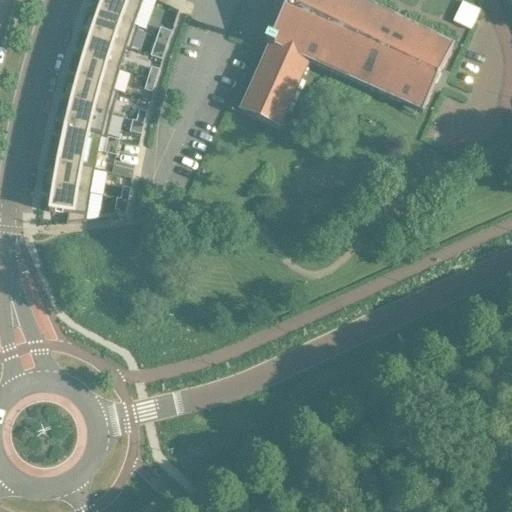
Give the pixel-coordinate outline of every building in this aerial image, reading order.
[(102,0),(97,15),(137,29),(138,27),(134,26),(142,0),(102,0)] [(269,46),(239,111),(279,129),(310,61),(406,105),(404,109),(416,114),(417,111),(422,113),(453,48),(449,47),(452,42),(365,0),(287,0),(269,41),(267,40),(265,45),(269,46)] [(468,25),(477,5),(465,0),(457,0),(450,16),(468,25)] [(178,30),(182,18),(163,13),(160,25),(178,30)] [(89,37),(125,49),(130,50),(137,29),(97,15),(89,37)] [(160,28),(157,36),(169,40),(172,32),(160,28)] [(157,36),(155,43),(166,47),(169,40),(157,36)] [(82,60),(118,71),(125,49),(89,37),(82,60)] [(75,82),(117,94),(117,92),(113,91),(118,71),(82,60),(75,82)] [(151,67),(147,80),(155,82),(159,70),(151,67)] [(147,80),(144,90),(152,93),(155,82),(147,80)] [(69,105),(111,115),(117,94),(75,82),(69,105)] [(63,128),(88,133),(105,138),(111,115),(69,105),(64,127),(64,126),(63,128)] [(139,110),(136,122),(144,124),(147,112),(139,110)] [(132,121),(129,132),(141,135),(144,124),(136,122),(132,121)] [(56,165),(94,172),(94,170),(81,168),(88,133),(63,128),(63,129),(64,129),(58,160),(57,160),(56,162),(57,162),(56,165)] [(119,140),(107,138),(103,153),(115,156),(119,140)] [(52,188),(89,194),(94,172),(56,165),(52,188)] [(122,187),(120,200),(128,201),(130,189),(122,187)] [(85,222),(89,194),(52,188),(48,212),(67,215),(66,224),(85,222)] [(116,199),(114,211),(127,213),(128,201),(120,200),(116,199)]
